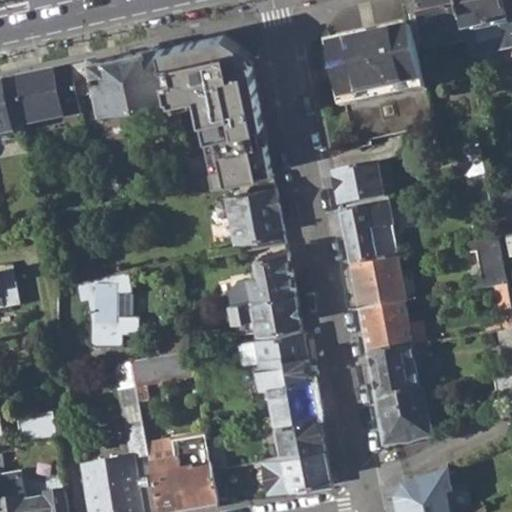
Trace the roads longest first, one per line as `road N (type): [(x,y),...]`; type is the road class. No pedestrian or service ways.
road 1 (residential): [(273,0),(361,472)]
road 2 (residential): [(361,472),(442,451),(511,421)]
